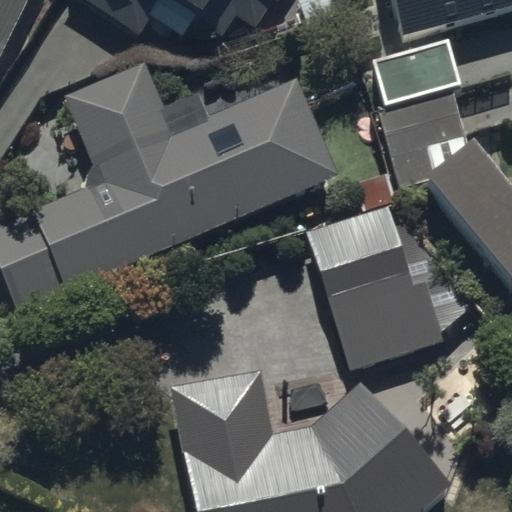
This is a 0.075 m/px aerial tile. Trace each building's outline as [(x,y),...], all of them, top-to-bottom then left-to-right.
[(0,0),(0,48),(23,0),(0,0)] [(87,0),(134,32),(147,13),(178,34),(191,16),(216,33),(230,12),(253,28),(271,0),(87,0)] [(511,0),(394,0),(405,39),(511,10),(511,0)] [(400,204),(428,197),(511,298),(511,202),(463,149),(450,103),(458,101),(445,54),(364,77),(400,204)] [(0,276),(15,312),(337,173),(295,76),(259,92),(248,68),(160,106),(140,60),(60,94),(97,179),(0,221),(0,276)] [(388,204),(300,230),(347,366),(440,334),(463,360),(493,333),(392,219),(388,204)] [(419,511),(447,488),(335,365),(289,406),(269,410),(261,368),(167,388),(193,511),(419,511)]
